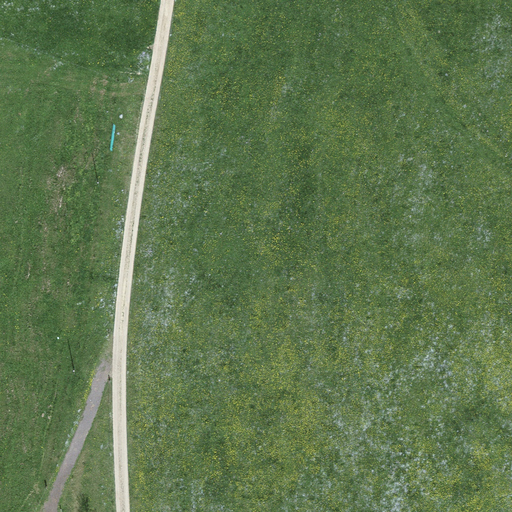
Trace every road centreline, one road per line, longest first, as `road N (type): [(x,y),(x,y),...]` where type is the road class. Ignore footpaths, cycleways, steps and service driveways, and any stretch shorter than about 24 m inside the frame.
road 1 (track): [(123,511),(118,332),(165,0)]
road 2 (track): [(42,511),(118,332)]
